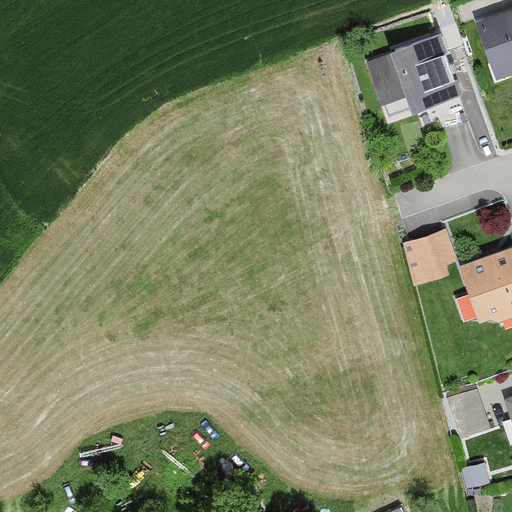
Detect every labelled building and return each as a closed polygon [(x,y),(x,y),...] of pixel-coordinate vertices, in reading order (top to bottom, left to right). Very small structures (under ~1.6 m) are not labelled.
[(511,61),(511,6),(466,23),(486,80),(511,71),(511,69),(510,62),(511,61)] [(450,93),(429,30),(375,48),(378,55),(357,62),(370,101),(389,95),(394,111),(450,93)] [(449,261),(440,231),(395,246),(408,287),(441,276),(437,264),(449,261)] [(481,318),(494,322),(509,317),(511,306),(511,269),(505,249),(450,267),(469,322),(481,318)] [(511,394),(498,399),(511,440),(511,394)] [(475,485),(473,472),(462,474),(464,486),(475,485)] [(408,511),(404,501),(377,511),(408,511)]
